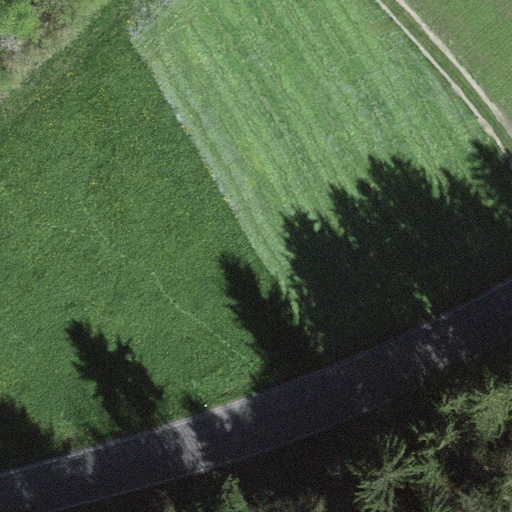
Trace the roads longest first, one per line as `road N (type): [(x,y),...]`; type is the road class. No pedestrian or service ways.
road 1 (tertiary): [(0,497),(226,436),(511,307)]
road 2 (track): [(390,0),(511,149)]
